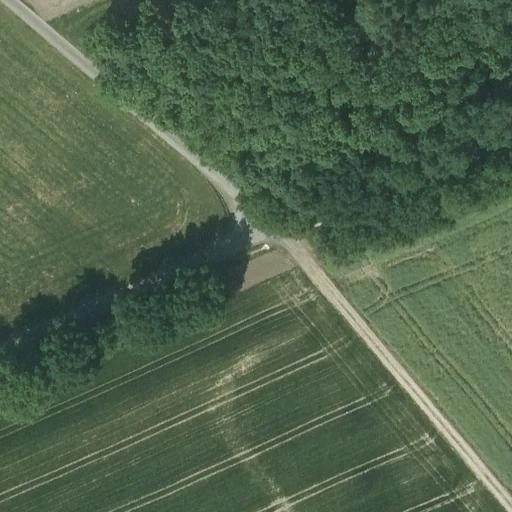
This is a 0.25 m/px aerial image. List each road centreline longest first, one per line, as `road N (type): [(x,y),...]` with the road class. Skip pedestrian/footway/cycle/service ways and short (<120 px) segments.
road 1 (track): [(281,228),(510,511)]
road 2 (unclassified): [(11,0),(281,228)]
road 3 (unclassified): [(281,228),(0,353)]
road 4 (unclassified): [(281,228),(511,118)]
